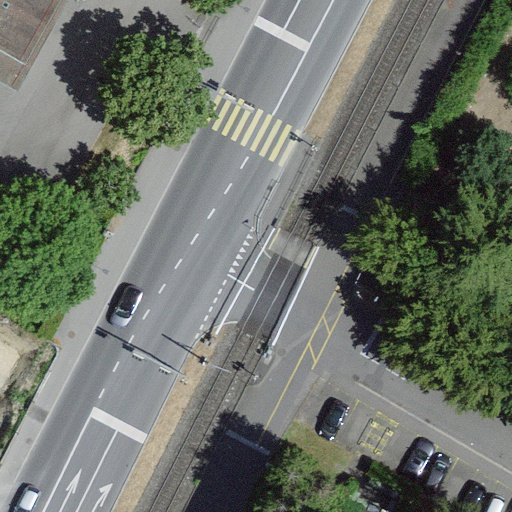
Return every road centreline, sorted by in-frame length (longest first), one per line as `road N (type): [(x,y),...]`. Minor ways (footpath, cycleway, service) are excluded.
road 1 (residential): [(511,438),(187,252)]
road 2 (secondary): [(187,252),(58,511)]
road 3 (secondary): [(321,0),(187,252)]
